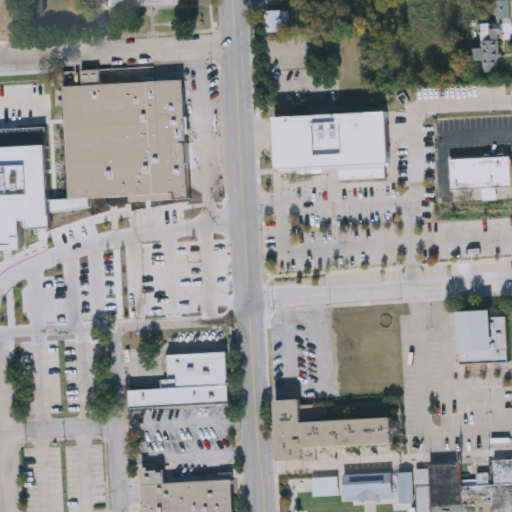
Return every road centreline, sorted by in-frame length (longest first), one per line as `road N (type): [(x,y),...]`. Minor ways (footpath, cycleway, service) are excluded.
road 1 (tertiary): [(260,511),(235,0)]
road 2 (residential): [(511,277),(250,297)]
road 3 (residential): [(251,320),(0,332)]
road 4 (residential): [(237,42),(0,60)]
road 5 (residential): [(119,511),(115,327)]
